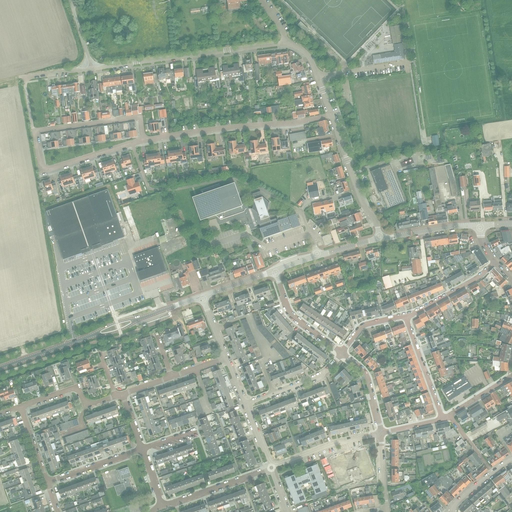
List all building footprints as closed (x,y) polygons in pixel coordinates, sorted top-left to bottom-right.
[(247,0),(246,0),(227,0),(228,9),(240,8),(239,1),(247,0)] [(464,2),(455,2),(456,13),(465,12),(464,2)] [(401,32),(405,31),(404,25),(391,27),(394,44),(402,42),(401,32)] [(374,64),(405,59),(402,44),(394,45),(396,52),(373,56),(374,64)] [(271,62),(270,54),(258,56),(259,64),(262,64),(263,64),(263,66),(267,65),(267,64),(271,63),(271,62)] [(252,65),(250,57),(244,58),(245,64),(246,72),(249,72),(249,70),(252,70),(252,65)] [(296,73),(304,71),(304,70),(302,65),(300,65),(299,62),(291,64),(294,71),(290,72),(291,74),(296,73)] [(244,81),(243,77),(242,69),(239,69),(238,64),(233,65),(234,68),(231,68),(232,79),(239,78),(240,81),(244,81)] [(232,80),(232,79),(231,68),(228,69),(227,65),(222,66),(223,71),(220,72),(221,80),(224,80),(224,77),(229,76),(229,80),(232,80)] [(208,73),(206,74),(207,81),(210,80),(210,82),(216,81),(217,88),(220,87),(218,75),(215,75),(214,67),(208,68),(208,73)] [(171,79),(170,71),(169,69),(167,69),(167,68),(157,69),(158,76),(159,80),(163,79),(163,78),(166,78),(166,80),(171,79)] [(172,87),(175,87),(174,78),(184,76),(183,69),(174,70),(174,71),(170,71),(171,79),(172,87)] [(207,81),(206,74),(203,74),(202,69),(196,70),(198,82),(195,82),(196,87),(199,87),(198,82),(207,81)] [(304,71),(296,73),(298,79),(306,76),(304,71)] [(143,74),(144,81),(145,84),(159,83),(156,74),(153,74),(153,72),(143,74)] [(279,85),(291,84),(290,75),(278,77),(279,85)] [(98,99),(96,80),(91,81),(92,89),(89,89),(90,98),(95,97),(96,99),(98,99)] [(80,94),(81,94),(80,86),(79,86),(79,83),(74,83),(73,84),(74,96),(75,98),(77,97),(77,95),(78,95),(80,94)] [(295,97),(302,95),(311,94),(309,83),(303,84),(304,86),(301,87),(302,91),(294,93),(295,97)] [(62,102),(62,106),(65,106),(63,94),(62,85),(56,86),(58,94),(59,106),(58,94),(62,94),(62,95),(61,95),(62,102)] [(52,95),(54,95),(56,107),(59,106),(58,94),(56,86),(51,87),(52,95)] [(303,102),(312,100),(311,95),(301,97),(302,100),(293,101),(293,104),(303,102)] [(158,123),(149,124),(150,132),(159,131),(159,127),(165,126),(164,118),(161,118),(161,122),(158,123)] [(126,138),(137,136),(135,121),(129,122),(130,131),(125,132),(126,138)] [(120,131),(119,124),(119,123),(113,124),(115,133),(110,134),(110,140),(121,138),(120,131)] [(325,135),(324,132),(329,131),(328,125),(320,127),(317,128),(319,137),(325,135)] [(106,140),(105,135),(104,131),(104,126),(98,126),(99,136),(94,136),(95,142),(106,140)] [(82,128),(82,129),(83,138),(78,138),(79,144),(90,142),(89,138),(88,128),(82,128)] [(67,130),(67,131),(68,140),(63,140),(63,146),(74,145),(73,137),(72,130),(67,130)] [(58,139),(57,132),(51,133),(52,142),(47,142),(48,148),(59,147),(58,139)] [(279,138),(271,138),(273,150),(288,148),(287,141),(279,142),(279,138)] [(322,147),(333,146),(331,139),(307,144),(309,152),(322,150),(322,147)] [(257,140),(250,141),(251,146),(250,146),(251,149),(252,153),(267,151),(266,144),(258,145),(257,140)] [(236,146),(236,141),(228,142),(229,146),(229,150),(230,154),(245,152),(244,145),(236,146)] [(490,143),(489,143),(483,143),(482,143),(481,144),(481,146),(481,152),(488,156),(491,155),(492,155),(492,154),(491,144),(490,143)] [(215,148),(215,144),(207,145),(208,149),(207,149),(208,153),(209,156),(224,155),(223,147),(215,148)] [(198,149),(198,146),(189,147),(190,155),(191,158),(199,157),(199,159),(203,159),(201,148),(198,149)] [(183,157),(181,149),(175,150),(177,162),(181,161),(182,164),(187,163),(186,156),(183,157)] [(177,162),(175,150),(168,151),(169,159),(166,159),(167,167),(173,166),(172,162),(177,162)] [(153,154),(155,165),(159,164),(160,167),(165,167),(164,160),(161,160),(160,153),(153,154)] [(335,163),(340,161),(337,154),(333,155),(332,153),(328,154),(325,155),(326,158),(329,157),(330,156),(332,162),(334,161),(335,163)] [(130,160),(132,160),(130,154),(125,156),(122,157),(124,163),(121,164),(123,171),(129,169),(128,166),(131,165),(130,160)] [(155,165),(153,154),(146,155),(147,162),(144,163),(145,170),(151,169),(150,166),(155,165)] [(115,166),(113,159),(107,161),(110,172),(116,170),(117,173),(120,172),(118,165),(115,166)] [(110,172),(107,161),(101,163),(104,170),(101,171),(103,177),(106,176),(105,173),(110,172)] [(380,192),(383,199),(384,202),(385,202),(387,208),(405,201),(402,195),(403,195),(401,191),(398,185),(399,185),(397,182),(395,176),(394,172),(393,172),(390,164),(380,168),(380,167),(370,171),(379,193),(380,192)] [(86,168),(90,178),(95,177),(96,179),(99,178),(97,172),(94,173),(92,166),(86,168)] [(340,179),(345,177),(341,166),(333,169),(335,175),(338,174),(340,179)] [(90,178),(86,168),(81,170),(83,176),(80,177),(82,184),(85,183),(84,180),(90,178)] [(66,174),(69,185),(69,187),(75,185),(75,186),(79,185),(76,178),(73,179),(71,172),(66,174)] [(63,186),(69,185),(66,174),(60,176),(62,183),(59,184),(61,190),(64,189),(63,186)] [(133,178),(127,180),(129,185),(127,186),(130,194),(141,190),(138,182),(135,183),(133,178)] [(50,179),(47,180),(42,182),(44,187),(46,187),(47,191),(51,190),(52,193),(54,193),(55,194),(58,193),(56,185),(52,186),(50,179)] [(342,193),(349,190),(346,181),(341,183),(340,180),(336,182),(337,184),(340,183),(341,189),(340,189),(340,187),(337,188),(339,194),(342,193)] [(270,220),(267,211),(269,203),(269,202),(269,203),(262,197),(260,191),(252,194),(254,200),(252,208),(249,209),(244,197),(240,198),(234,182),(221,187),(219,184),(200,190),(202,194),(192,197),(200,220),(205,219),(206,221),(216,217),(219,225),(226,222),(231,220),(232,223),(242,220),(242,222),(245,222),(246,225),(249,224),(251,230),(255,228),(254,226),(259,224),(270,220)] [(309,198),(320,196),(317,184),(312,185),(307,186),(308,191),(309,198)] [(108,189),(88,196),(46,211),(62,258),(124,237),(108,189)] [(428,219),(429,225),(437,224),(436,215),(428,216),(427,211),(430,211),(429,206),(427,207),(426,203),(423,204),(420,191),(416,192),(421,220),(428,219)] [(345,204),(353,201),(351,196),(343,198),(343,197),(339,199),(340,202),(344,201),(345,204)] [(332,199),(313,204),(315,214),(321,213),(320,210),(325,209),(326,212),(334,210),(332,199)] [(492,200),(492,201),(492,210),(503,209),(502,199),(492,200)] [(492,210),(492,201),(491,201),(491,200),(483,201),(484,210),(492,210)] [(448,202),(449,206),(447,206),(447,208),(448,211),(448,213),(457,211),(456,206),(453,207),(452,201),(448,202)] [(477,211),(480,211),(479,201),(469,202),(470,210),(477,210),(477,211)] [(347,225),(363,219),(360,212),(338,220),(339,223),(345,221),(345,222),(347,221),(348,222),(347,223),(347,225)] [(446,213),(436,215),(437,224),(448,222),(446,213)] [(282,231),(293,228),(301,225),(297,214),(278,220),(277,218),(270,220),(259,224),(260,228),(259,228),(263,238),(282,232),(282,231)] [(409,219),(404,220),(404,222),(401,223),(398,223),(399,229),(411,227),(410,221),(409,221),(409,219)] [(357,232),(363,229),(361,222),(356,224),(357,225),(349,228),(352,238),(358,236),(357,232)] [(511,243),(511,240),(509,232),(502,232),(504,241),(504,243),(505,243),(508,242),(509,244),(511,243)] [(448,235),(449,244),(458,242),(458,239),(460,239),(460,233),(448,235)] [(156,244),(168,241),(166,235),(154,238),(156,244)] [(325,245),(332,243),(329,235),(322,237),(325,245)] [(501,244),(500,242),(498,238),(490,242),(493,249),(498,245),(501,244)] [(495,253),(504,248),(502,246),(506,244),(505,243),(504,243),(504,241),(500,242),(501,244),(498,245),(493,249),(495,253)] [(504,248),(495,253),(499,258),(507,253),(505,251),(510,248),(510,247),(509,246),(506,246),(504,248)] [(158,247),(133,256),(142,280),(166,271),(158,247)] [(375,257),(379,256),(379,253),(377,249),(373,251),(373,250),(372,248),(365,250),(367,254),(373,252),(375,257)] [(470,252),(460,254),(463,259),(467,257),(471,264),(474,262),(475,264),(476,263),(478,268),(488,262),(480,248),(471,254),(470,252)] [(352,260),(361,257),(359,251),(343,255),(345,261),(352,259),(352,260)] [(253,255),(258,268),(264,266),(259,253),(253,255)] [(463,259),(460,254),(459,255),(453,255),(457,263),(463,259)] [(510,258),(511,258),(508,255),(506,256),(505,255),(500,260),(505,264),(510,258)] [(249,274),(255,272),(252,264),(254,263),(252,258),(250,259),(252,264),(246,266),(249,274)] [(238,259),(235,260),(237,265),(238,269),(241,275),(246,273),(244,267),(241,268),(238,259)] [(402,271),(412,269),(413,274),(422,273),(420,259),(411,260),(412,266),(401,267),(402,271)] [(367,262),(358,264),(360,270),(368,268),(367,262)] [(479,269),(478,268),(476,263),(475,264),(474,262),(471,264),(472,266),(467,269),(471,274),(479,269)] [(194,270),(192,263),(186,265),(189,272),(194,270)] [(214,270),(217,280),(224,277),(223,274),(225,273),(223,265),(218,266),(219,269),(214,270)] [(336,275),(333,265),(327,267),(330,274),(333,273),(334,276),(336,275)] [(217,280),(214,270),(209,272),(207,269),(200,271),(203,280),(209,278),(210,282),(217,280)] [(317,271),(319,278),(322,277),(323,279),(325,279),(322,269),(317,271)] [(497,284),(503,278),(494,269),(490,273),(492,275),(492,276),(494,279),(492,281),(496,285),(497,284)] [(186,277),(189,276),(187,271),(185,271),(185,272),(183,273),(185,276),(180,278),(183,286),(189,284),(186,277)] [(455,275),(459,281),(464,278),(461,272),(457,274),(456,273),(455,273),(455,275)] [(315,282),(311,273),(306,275),(308,282),(312,281),(313,283),(315,282)] [(299,277),(301,284),(307,282),(304,275),(299,277)] [(459,281),(455,275),(452,277),(451,275),(449,276),(453,284),(459,281)] [(453,284),(449,276),(447,277),(448,279),(444,281),(448,287),(453,284)] [(503,278),(497,284),(501,288),(508,282),(503,278)] [(295,286),(293,279),(287,281),(289,288),(293,287),(295,293),(297,292),(295,286)] [(435,285),(438,291),(443,289),(441,283),(435,285)] [(481,294),(483,293),(481,288),(479,289),(477,283),(469,288),(472,293),(478,290),(481,294)] [(261,289),(264,297),(268,295),(270,300),(273,299),(269,286),(261,289)] [(502,297),(503,298),(507,297),(511,295),(511,288),(505,292),(506,295),(502,297)] [(264,297),(261,289),(255,291),(258,301),(261,300),(260,298),(264,297)] [(456,295),(459,302),(465,299),(466,300),(471,298),(466,290),(456,295)] [(491,301),(499,299),(497,291),(491,293),(491,301)] [(242,295),(245,303),(249,302),(250,304),(252,303),(249,293),(242,295)] [(416,300),(414,294),(408,296),(410,302),(416,300)] [(245,303),(242,295),(235,298),(238,308),(241,307),(241,305),(245,303)] [(371,309),(373,316),(379,314),(378,313),(381,313),(378,303),(381,302),(379,295),(376,296),(378,301),(375,302),(376,307),(371,309)] [(459,302),(456,295),(450,298),(454,305),(456,303),(460,310),(463,308),(459,302)] [(400,299),(403,305),(409,303),(406,296),(400,299)] [(403,305),(400,299),(394,301),(397,308),(403,305)] [(443,302),(451,316),(454,315),(449,307),(452,306),(449,299),(443,302)] [(222,302),(225,310),(229,309),(230,311),(233,310),(229,300),(222,302)] [(225,310),(222,302),(216,304),(219,314),(222,314),(221,311),(225,310)] [(387,304),(390,310),(396,308),(393,302),(390,303),(387,304)] [(451,316),(443,302),(438,305),(442,312),(445,310),(449,318),(451,316)] [(299,310),(304,314),(309,307),(303,303),(299,310)] [(431,309),(435,316),(440,313),(437,306),(431,309)] [(309,307),(304,314),(310,317),(314,310),(309,307)] [(435,316),(431,309),(426,312),(430,319),(435,316)] [(310,317),(315,321),(320,314),(314,310),(310,317)] [(271,316),(275,321),(281,316),(277,311),(271,316)] [(422,323),(424,322),(429,320),(425,313),(418,316),(419,318),(422,323)] [(320,325),(325,318),(320,314),(315,321),(320,325)] [(504,319),(504,322),(511,324),(511,315),(501,314),(501,319),(504,319)] [(279,326),(285,321),(281,316),(275,321),(279,326)] [(206,322),(205,322),(204,318),(188,323),(190,329),(195,327),(196,329),(198,328),(198,330),(202,329),(202,328),(208,326),(206,322)] [(320,325),(326,328),(330,321),(325,318),(320,325)] [(422,323),(419,318),(413,321),(418,331),(426,327),(424,322),(422,323)] [(257,360),(263,358),(246,319),(241,321),(257,360)] [(279,326),(283,331),(289,325),(285,321),(279,326)] [(330,321),(326,328),(331,332),(336,325),(330,321)] [(511,324),(504,322),(502,327),(502,328),(509,330),(511,331),(511,330),(511,324)] [(258,330),(268,341),(273,337),(264,327),(263,324),(257,326),(258,330)] [(403,345),(407,343),(404,334),(407,333),(404,324),(398,326),(401,334),(402,338),(403,341),(402,342),(403,345)] [(286,337),(289,339),(293,334),(291,332),(293,330),(289,325),(283,331),(287,335),(286,337)] [(331,332),(336,335),(341,328),(336,325),(331,332)] [(178,328),(177,328),(177,327),(166,331),(168,338),(171,337),(172,339),(185,335),(182,326),(178,327),(178,328)] [(228,335),(236,332),(233,326),(226,329),(228,335)] [(401,334),(398,326),(391,328),(394,335),(398,333),(399,335),(401,334)] [(341,328),(336,335),(342,339),(347,332),(341,328)] [(386,329),(387,330),(384,331),(388,341),(390,346),(392,346),(393,345),(391,341),(390,342),(389,340),(391,340),(390,337),(393,335),(390,329),(389,329),(389,328),(386,329)] [(501,330),(502,333),(511,338),(511,330),(511,331),(509,330),(502,328),(501,330)] [(378,333),(381,341),(383,341),(382,339),(387,338),(388,341),(384,331),(378,333)] [(228,335),(231,341),(238,338),(236,332),(228,335)] [(294,333),(293,334),(289,339),(288,339),(291,342),(293,340),(298,344),(303,337),(297,333),(296,335),(294,333)] [(381,341),(378,333),(372,335),(375,342),(379,340),(380,342),(381,341)] [(511,344),(511,338),(502,333),(499,339),(504,342),(511,344)] [(143,346),(153,343),(150,336),(147,338),(146,335),(138,338),(139,342),(141,341),(143,346)] [(298,344),(303,347),(308,341),(303,337),(298,344)] [(233,347),(241,343),(238,338),(231,341),(233,347)] [(435,340),(428,343),(431,349),(437,346),(435,340)] [(303,347),(308,351),(313,345),(308,341),(303,347)] [(153,343),(143,346),(145,351),(142,352),(144,357),(144,356),(152,353),(151,351),(155,349),(153,343)] [(233,347),(235,352),(243,349),(241,343),(233,347)] [(107,351),(110,358),(119,355),(117,349),(120,349),(118,344),(110,347),(111,350),(107,351)] [(173,350),(176,357),(183,354),(181,348),(184,347),(183,344),(176,346),(177,349),(173,350)] [(407,352),(413,350),(411,344),(404,347),(407,352)] [(501,350),(510,352),(511,346),(503,344),(502,346),(501,346),(501,348),(502,348),(501,350)] [(203,354),(211,351),(209,345),(201,347),(203,354)] [(313,345),(308,351),(313,355),(318,349),(313,345)] [(354,349),(358,354),(364,349),(359,345),(355,349),(354,349)] [(235,352),(238,358),(245,355),(243,349),(235,352)] [(313,355),(318,359),(323,352),(318,349),(313,355)] [(364,349),(358,354),(362,358),(367,354),(364,349)] [(432,352),(434,358),(441,356),(449,353),(448,350),(439,353),(438,350),(432,352)] [(510,352),(501,350),(500,350),(500,351),(501,351),(499,357),(493,356),(493,361),(497,361),(508,363),(510,352)] [(323,352),(318,359),(323,363),(328,356),(323,352)] [(150,365),(159,362),(157,355),(153,356),(152,353),(144,356),(144,357),(146,361),(148,360),(150,365)] [(183,354),(176,357),(178,363),(185,360),(183,354)] [(117,366),(125,363),(123,359),(121,360),(119,355),(110,358),(112,364),(116,363),(117,366)] [(245,355),(238,358),(240,364),(248,361),(245,355)] [(364,361),(369,365),(374,361),(369,356),(364,361)] [(434,358),(436,364),(443,362),(441,356),(434,358)] [(88,372),(94,370),(92,366),(90,367),(88,359),(76,363),(79,371),(87,368),(88,372)] [(64,376),(65,379),(71,377),(67,367),(70,366),(68,361),(61,364),(62,367),(59,369),(61,377),(64,376)] [(282,369),(286,379),(292,376),(290,370),(286,371),(285,368),(282,361),(280,362),(282,369)] [(374,361),(369,365),(373,370),(378,366),(374,361)] [(436,364),(439,371),(445,368),(444,365),(446,364),(445,361),(443,362),(436,364)] [(508,363),(497,361),(493,361),(493,366),(501,366),(501,371),(508,371),(508,370),(508,363)] [(159,362),(150,365),(152,370),(149,371),(151,375),(155,374),(159,372),(158,370),(162,368),(159,362)] [(276,363),(280,373),(277,374),(280,381),(286,379),(282,369),(280,362),(276,363)] [(295,367),(298,374),(304,372),(303,369),(306,367),(305,365),(302,362),(300,364),(301,365),(295,367)] [(114,370),(116,377),(126,373),(124,368),(126,368),(125,363),(117,366),(118,369),(114,370)] [(242,368),(244,374),(252,371),(249,365),(242,368)] [(445,368),(439,371),(441,377),(443,376),(444,379),(451,377),(450,373),(452,373),(450,369),(454,368),(453,365),(445,368)] [(298,374),(295,367),(293,368),(290,370),(292,376),(298,374)] [(51,375),(53,374),(51,368),(47,369),(49,373),(42,375),(46,386),(53,384),(51,378),(51,375)] [(212,372),(215,378),(222,375),(220,369),(212,372)] [(336,380),(338,382),(348,373),(344,369),(339,373),(341,376),(336,380)] [(374,373),(377,379),(383,377),(381,370),(374,373)] [(254,376),(252,371),(244,374),(247,380),(254,376)] [(127,379),(126,373),(116,377),(119,384),(122,382),(123,385),(126,384),(132,382),(130,378),(127,379)] [(348,373),(338,382),(341,385),(345,381),(347,383),(353,378),(348,373)] [(280,381),(277,374),(271,377),(273,380),(274,383),(280,381)] [(217,384),(225,381),(222,375),(215,378),(217,384)] [(96,388),(100,387),(98,381),(97,382),(94,376),(88,378),(92,389),(89,390),(90,393),(97,391),(96,388)] [(247,380),(249,386),(257,382),(254,376),(247,380)] [(459,394),(471,386),(465,376),(442,390),(449,400),(456,396),(459,395),(459,394)] [(383,377),(377,379),(379,385),(385,383),(383,377)] [(188,381),(191,388),(197,386),(195,379),(188,381)] [(25,393),(38,389),(35,381),(22,385),(25,393)] [(191,388),(188,381),(182,383),(185,390),(191,388)] [(217,384),(219,390),(227,387),(225,381),(217,384)] [(511,397),(511,395),(511,381),(507,384),(505,385),(501,388),(502,390),(505,388),(506,390),(503,392),(506,395),(509,393),(511,397)] [(257,382),(249,386),(251,391),(259,388),(257,382)] [(177,385),(179,392),(185,390),(182,383),(177,385)] [(379,385),(381,391),(387,389),(385,383),(379,385)] [(425,383),(419,386),(421,391),(427,389),(425,383)] [(351,386),(352,392),(359,391),(358,384),(351,386)] [(171,387),(173,395),(179,392),(177,385),(171,387)] [(317,389),(320,397),(330,393),(327,386),(323,388),(323,387),(317,389)] [(165,389),(167,397),(173,395),(171,387),(165,389)] [(219,390),(221,396),(229,393),(227,387),(219,390)] [(6,400),(16,396),(13,389),(8,391),(7,388),(0,390),(0,395),(1,398),(5,397),(6,400)] [(167,397),(165,389),(159,391),(161,398),(161,399),(167,397)] [(320,397),(317,389),(311,392),(314,399),(320,397)] [(387,389),(381,391),(383,398),(389,396),(387,389)] [(359,391),(352,392),(351,393),(349,394),(351,402),(359,400),(358,398),(361,397),(359,391)] [(314,399),(311,392),(305,394),(308,401),(314,399)] [(494,392),(490,394),(497,405),(500,402),(494,392)] [(224,402),(231,399),(229,393),(221,396),(224,402)] [(308,401),(305,394),(299,396),(302,404),(308,401)] [(490,395),(486,398),(491,406),(495,404),(490,395)] [(139,406),(147,403),(145,397),(137,399),(139,406)] [(289,400),(292,407),(298,405),(295,397),(289,400)] [(491,406),(486,398),(482,400),(487,409),(491,406)] [(225,409),(226,411),(234,408),(233,405),(234,405),(231,399),(224,402),(221,403),(223,409),(225,409)] [(292,407),(289,400),(283,402),(286,410),(292,407)] [(61,403),(64,411),(70,409),(67,401),(61,403)] [(386,409),(393,407),(391,401),(384,403),(386,409)] [(286,410),(283,402),(277,404),(280,412),(286,410)] [(55,405),(58,413),(64,411),(61,403),(55,405)] [(149,409),(147,403),(139,406),(142,411),(149,409)] [(432,403),(426,406),(427,407),(425,408),(427,412),(434,410),(432,403)] [(271,406),(274,414),(280,412),(277,404),(271,406)] [(50,407),(52,415),(58,413),(55,405),(50,407)] [(486,416),(481,408),(480,405),(478,406),(477,405),(474,406),(474,407),(471,409),(470,410),(469,411),(472,416),(476,422),(486,416)] [(110,408),(113,416),(119,414),(116,406),(110,408)] [(274,414),(271,406),(266,409),(268,416),(274,414)] [(52,415),(50,407),(44,409),(46,417),(52,415)] [(388,415),(395,413),(393,407),(386,409),(388,415)] [(511,407),(510,408),(506,410),(495,416),(498,422),(507,417),(507,418),(510,423),(511,421),(511,420),(511,419),(511,418),(511,417),(511,407)] [(113,416),(110,408),(104,410),(107,418),(113,416)] [(230,419),(238,416),(236,410),(235,410),(234,408),(226,411),(227,414),(228,413),(230,419)] [(46,417),(44,409),(38,411),(40,419),(46,417)] [(142,411),(144,417),(151,415),(149,409),(142,411)] [(268,416),(266,409),(259,411),(262,418),(268,416)] [(98,412),(101,420),(107,418),(104,410),(98,412)] [(467,420),(471,418),(466,410),(457,415),(460,421),(466,418),(467,420)] [(40,419),(38,411),(32,414),(34,421),(40,419)] [(395,413),(388,415),(390,421),(397,419),(397,420),(401,419),(399,415),(402,415),(401,411),(395,413)] [(101,420),(98,412),(92,414),(95,422),(101,420)] [(187,415),(190,422),(196,420),(195,418),(193,413),(187,415)] [(95,422),(92,414),(86,417),(88,423),(89,424),(95,422)] [(151,415),(144,417),(146,423),(153,421),(151,415)] [(181,417),(184,424),(190,422),(187,415),(181,417)] [(240,422),(238,416),(230,419),(233,425),(240,422)] [(184,424),(181,417),(175,419),(178,427),(184,424)] [(199,420),(202,426),(209,423),(207,417),(199,420)] [(6,421),(9,429),(15,426),(12,419),(6,421)] [(178,427),(175,419),(169,421),(170,424),(172,429),(178,427)] [(360,420),(362,428),(368,426),(366,419),(360,420)] [(9,429),(6,421),(0,423),(3,431),(9,429)] [(156,427),(153,421),(146,423),(148,429),(156,427)] [(233,425),(235,431),(243,428),(240,422),(233,425)] [(478,426),(475,428),(477,431),(486,426),(484,422),(478,426)] [(204,432),(212,429),(209,423),(202,426),(204,432)] [(350,431),(348,423),(341,424),(343,432),(350,431)] [(449,423),(443,424),(446,438),(454,436),(457,434),(453,428),(450,430),(449,423)] [(448,445),(446,438),(443,424),(437,426),(439,435),(442,434),(445,445),(448,445)] [(54,426),(41,431),(42,434),(39,435),(41,441),(49,438),(47,433),(55,430),(54,426)] [(337,434),(335,426),(329,427),(331,435),(337,434)] [(127,436),(123,437),(122,434),(120,427),(117,428),(119,432),(121,438),(123,446),(129,443),(127,436)] [(158,433),(156,427),(148,429),(150,435),(158,433)] [(281,438),(278,432),(277,427),(272,429),(273,432),(268,434),(271,441),(281,438)] [(235,431),(239,440),(245,437),(244,435),(245,434),(243,428),(235,431)] [(429,442),(426,428),(420,429),(423,439),(426,439),(427,442),(429,442)] [(204,432),(206,438),(214,435),(212,429),(204,432)] [(324,429),(318,432),(320,439),(326,437),(324,429)] [(415,431),(416,437),(419,437),(422,449),(425,448),(423,439),(420,429),(415,431)] [(320,439),(318,432),(312,434),(314,441),(320,439)] [(306,436),(309,444),(314,441),(312,434),(306,436)] [(216,441),(214,435),(206,438),(209,444),(216,441)] [(306,436),(300,438),(299,436),(296,437),(298,444),(301,443),(303,446),(309,444),(306,436)] [(238,446),(240,445),(241,447),(249,444),(247,440),(246,440),(245,437),(239,440),(236,441),(238,446)] [(292,437),(289,438),(281,441),(282,445),(274,448),(277,456),(287,452),(284,444),(290,442),(290,443),(293,442),(292,437)] [(491,448),(494,445),(491,442),(492,441),(489,437),(485,440),(491,448)] [(43,447),(51,444),(49,438),(41,441),(43,447)] [(123,446),(121,438),(115,440),(117,448),(123,446)] [(10,442),(12,448),(20,445),(18,439),(10,442)] [(117,448),(115,440),(109,442),(111,450),(117,448)] [(209,444),(211,450),(218,447),(216,441),(209,444)] [(109,442),(103,444),(102,442),(100,443),(103,451),(105,451),(105,452),(111,450),(109,442)] [(101,454),(100,452),(103,451),(100,443),(97,444),(98,446),(92,448),(95,456),(101,454)] [(43,447),(45,453),(53,450),(51,444),(43,447)] [(186,446),(188,454),(195,451),(192,444),(186,446)] [(241,447),(244,454),(252,451),(249,444),(241,447)] [(12,448),(14,454),(22,451),(20,445),(12,448)] [(188,454),(186,446),(180,448),(182,456),(188,454)] [(218,447),(211,450),(213,456),(221,453),(218,447)] [(95,456),(92,448),(86,450),(89,458),(95,456)] [(182,456),(180,448),(173,450),(176,458),(182,456)] [(498,449),(500,451),(504,458),(509,455),(505,448),(501,450),(499,448),(498,449)] [(350,482),(343,464),(345,463),(347,469),(357,465),(355,460),(356,459),(364,479),(374,475),(364,449),(354,453),(356,457),(346,460),(344,455),(330,460),(341,486),(343,485),(350,482)] [(47,459),(55,456),(53,450),(45,453),(47,459)] [(80,452),(83,460),(89,458),(86,450),(80,452)] [(167,452),(170,460),(176,458),(173,450),(167,452)] [(14,454),(16,460),(24,457),(22,451),(14,454)] [(244,454),(247,461),(254,458),(252,451),(244,454)] [(500,451),(492,456),(497,463),(504,458),(500,451)] [(74,454),(77,462),(83,460),(80,452),(74,454)] [(170,460),(167,452),(161,454),(164,462),(170,460)] [(476,467),(482,462),(474,452),(468,457),(476,467)] [(77,462),(74,454),(68,457),(71,464),(77,462)] [(164,462),(161,454),(155,457),(158,464),(164,462)] [(469,460),(465,455),(461,459),(464,463),(469,460)] [(47,459),(49,464),(57,462),(55,456),(47,459)] [(497,463),(492,456),(487,459),(492,466),(497,463)] [(24,457),(16,460),(18,466),(26,463),(24,457)] [(254,458),(247,461),(249,467),(257,464),(254,458)] [(57,462),(49,464),(52,471),(59,468),(57,462)] [(226,466),(229,474),(235,472),(235,470),(232,464),(226,466)] [(294,477),(293,474),(284,478),(293,503),(305,499),(299,484),(308,480),(313,493),(325,489),(316,464),(303,469),(305,473),(294,477)] [(220,468),(223,476),(229,474),(226,466),(220,468)] [(477,480),(482,476),(478,471),(476,469),(473,471),(469,466),(467,468),(469,470),(471,474),(476,480),(477,480)] [(478,471),(482,476),(488,471),(485,466),(478,471)] [(126,490),(132,488),(128,477),(131,476),(128,467),(119,470),(120,472),(117,473),(121,484),(114,486),(117,495),(127,492),(126,490)] [(466,467),(464,468),(468,474),(466,476),(472,483),(476,480),(471,474),(469,470),(467,468),(466,467)] [(20,471),(22,477),(30,474),(28,468),(20,471)] [(223,476),(220,468),(214,470),(217,478),(223,476)] [(205,473),(207,480),(210,479),(210,480),(217,478),(214,470),(205,473)] [(505,470),(497,476),(503,483),(507,480),(509,483),(511,480),(511,479),(510,477),(505,470)] [(196,476),(199,484),(205,482),(205,481),(207,480),(205,473),(196,476)] [(435,484),(439,481),(444,478),(442,476),(438,479),(433,473),(422,480),(428,488),(428,489),(433,496),(438,493),(437,492),(438,491),(439,490),(437,487),(435,484)] [(30,474),(22,477),(24,483),(32,480),(30,474)] [(466,486),(460,480),(456,484),(447,475),(444,478),(453,487),(456,484),(462,490),(466,486)] [(190,478),(193,486),(199,484),(196,476),(190,478)] [(464,476),(460,480),(466,486),(467,486),(467,485),(470,482),(464,476)] [(510,509),(511,507),(509,504),(511,501),(511,492),(510,494),(503,483),(497,476),(492,481),(502,493),(505,498),(503,500),(507,506),(510,509)] [(89,479),(92,487),(98,485),(95,477),(89,479)] [(193,486),(190,478),(184,481),(187,488),(193,486)] [(444,478),(439,481),(441,483),(441,484),(449,492),(455,497),(462,490),(456,484),(453,487),(444,478)] [(92,487),(89,479),(83,481),(86,489),(92,487)] [(24,490),(26,489),(34,486),(32,480),(24,483),(21,484),(24,490)] [(77,484),(80,491),(86,489),(83,481),(77,484)] [(178,483),(181,490),(187,488),(184,481),(178,483)] [(491,482),(486,485),(492,491),(496,488),(491,482)] [(172,485),(175,493),(181,490),(178,483),(172,485)] [(259,492),(266,489),(264,483),(256,486),(259,492)] [(80,491),(77,484),(71,486),(74,493),(80,491)] [(175,493),(172,485),(166,487),(168,495),(175,493)] [(486,485),(482,489),(488,495),(492,491),(486,485)] [(34,486),(26,489),(29,497),(36,495),(35,492),(36,492),(34,486)] [(74,493),(71,486),(65,488),(68,496),(74,493)] [(68,496),(65,488),(59,490),(61,498),(68,496)] [(428,488),(425,491),(430,498),(433,496),(428,489),(428,488)] [(238,492),(241,499),(247,497),(245,489),(238,492)] [(259,492),(261,498),(269,495),(266,489),(259,492)] [(403,492),(404,492),(403,489),(402,489),(392,492),(394,499),(404,496),(403,492)] [(478,492),(483,498),(488,495),(482,489),(478,492)] [(446,506),(450,502),(443,494),(440,491),(439,490),(438,491),(437,492),(438,493),(440,495),(441,496),(439,498),(446,506)] [(443,494),(450,502),(454,498),(447,491),(443,494)] [(232,494),(235,501),(241,499),(238,492),(232,494)] [(478,492),(474,496),(479,502),(483,498),(478,492)] [(235,501),(232,494),(226,496),(229,503),(235,501)] [(263,504),(271,501),(269,495),(261,498),(263,504)] [(229,503),(226,496),(220,498),(223,506),(229,503)] [(479,502),(474,496),(470,500),(475,506),(479,502)] [(33,500),(36,509),(44,507),(41,500),(40,501),(39,498),(33,500)] [(223,506),(220,498),(214,500),(217,508),(223,506)] [(217,508),(214,500),(208,502),(211,510),(217,508)] [(343,502),(346,509),(352,506),(350,500),(343,502)] [(477,511),(479,511),(482,509),(480,507),(478,509),(469,500),(459,509),(461,511),(460,511),(469,511),(471,510),(472,511),(471,511),(477,511)] [(273,507),(271,501),(263,504),(266,510),(273,507)] [(346,509),(343,502),(337,504),(340,511),(346,509)] [(432,511),(441,511),(444,510),(438,502),(430,509),(432,511)]
